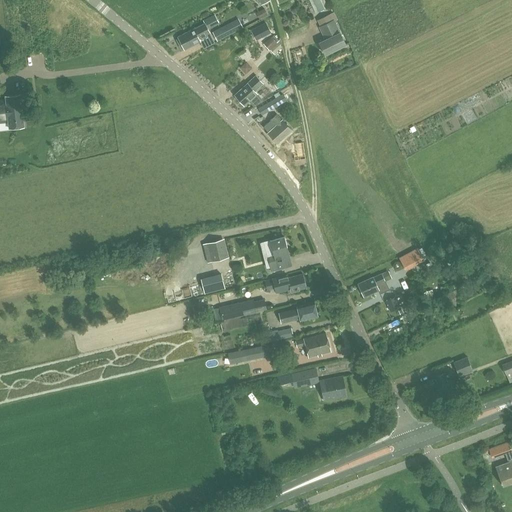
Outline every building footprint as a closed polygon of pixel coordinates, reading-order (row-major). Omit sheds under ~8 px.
[(314,0),(319,11),(328,7),(324,0),(314,0)] [(320,26),(318,27),(325,40),(319,42),(325,54),(345,44),(339,32),(340,32),(334,20),(334,19),(320,26)] [(179,39),(177,40),(181,49),(184,48),(184,49),(200,41),(199,39),(210,33),(205,23),(194,29),(178,37),(179,39)] [(266,23),(252,30),(257,39),(270,32),(266,23)] [(224,27),(214,33),(217,40),(228,35),(230,34),(226,26),(224,27)] [(278,40),(274,34),(271,37),(268,35),(264,39),(266,42),(263,44),(269,50),(270,50),(274,54),(282,47),(279,39),(278,40)] [(246,76),(255,69),(251,64),(242,71),(246,76)] [(254,107),(262,100),(257,94),(255,91),(263,83),(256,76),(235,95),(244,106),(249,101),(254,107)] [(6,103),(0,103),(0,119),(8,118),(9,128),(24,126),(20,94),(5,96),(6,103)] [(282,94),(258,108),(262,115),(286,101),(282,94)] [(277,114),(263,127),(268,132),(268,133),(277,144),(292,130),(282,120),(277,114)] [(271,272),(292,266),(284,237),(269,241),(273,255),(267,257),(271,272)] [(221,239),(206,243),(211,261),(225,257),(221,239)] [(358,283),(364,297),(374,292),(375,295),(377,294),(377,295),(393,288),(384,269),(369,276),(370,278),(358,283)] [(288,274),(272,278),(275,293),(290,289),(290,292),(299,290),(306,288),(303,273),(288,277),(288,274)] [(466,296),(469,295),(468,294),(472,292),(470,288),(463,292),(466,296)] [(456,290),(443,297),(448,306),(461,298),(456,290)] [(390,310),(400,306),(405,304),(401,293),(395,296),(385,301),(390,310)] [(222,320),(238,316),(267,309),(264,298),(253,301),(253,299),(219,307),(222,320)] [(300,320),(318,316),(314,302),(297,306),(297,308),(278,313),(281,324),(300,319),(300,320)] [(268,342),(293,336),(291,327),(267,333),(268,342)] [(331,351),(326,332),(303,338),(295,340),(297,347),(305,345),(308,357),(317,355),(318,358),(322,356),(322,354),(331,351)] [(247,360),(261,357),(258,346),(244,349),(247,360)] [(459,376),(472,370),(467,356),(453,362),(459,376)] [(511,360),(502,364),(506,375),(507,378),(511,376),(511,360)] [(315,367),(299,371),(302,386),(319,382),(315,367)] [(448,380),(445,372),(434,377),(437,385),(436,385),(442,402),(457,396),(450,380),(448,380)] [(324,400),(346,396),(342,376),(319,380),(324,400)] [(495,446),(498,453),(502,452),(504,453),(511,450),(508,441),(495,446)] [(508,462),(495,466),(500,480),(499,480),(500,483),(501,483),(502,486),(511,481),(511,470),(511,451),(511,450),(504,453),(508,462)]
